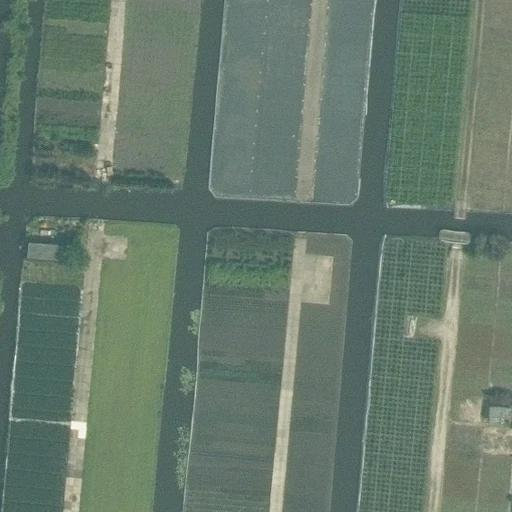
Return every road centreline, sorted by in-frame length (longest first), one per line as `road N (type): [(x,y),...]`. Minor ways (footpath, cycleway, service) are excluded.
road 1 (unknown): [(65,511),(92,237)]
road 2 (track): [(289,187),(307,0)]
